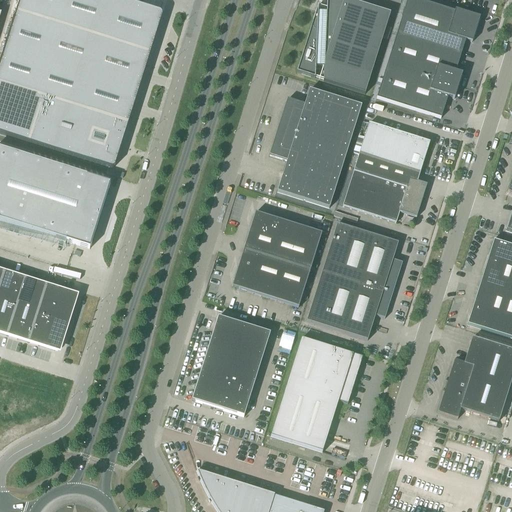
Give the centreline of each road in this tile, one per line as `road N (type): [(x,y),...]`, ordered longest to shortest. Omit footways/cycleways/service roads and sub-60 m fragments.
road 1 (unclassified): [(200,0),(77,407),(59,432),(6,465),(0,484)]
road 2 (unclassified): [(172,511),(147,452),(149,435),(287,0)]
road 3 (secondary): [(100,503),(253,0)]
road 4 (secondary): [(236,0),(72,493)]
road 5 (residential): [(367,511),(511,53)]
